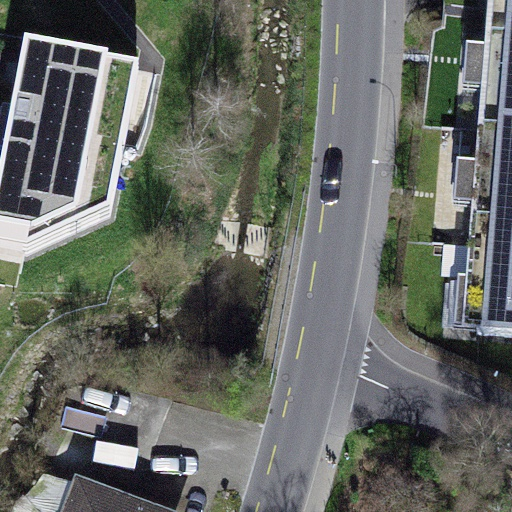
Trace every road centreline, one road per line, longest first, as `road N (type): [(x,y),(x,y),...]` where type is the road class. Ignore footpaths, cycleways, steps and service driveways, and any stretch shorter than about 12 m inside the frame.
road 1 (residential): [(352,0),(353,84),(317,356)]
road 2 (residential): [(511,440),(317,356)]
road 3 (residential): [(317,356),(271,511)]
